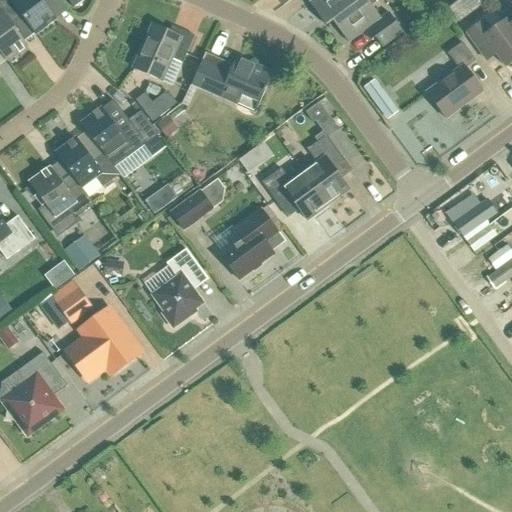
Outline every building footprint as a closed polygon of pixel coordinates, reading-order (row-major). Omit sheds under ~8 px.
[(27,49),(15,33),(13,30),(24,21),(10,2),(8,0),(1,0),(0,1),(0,52),(8,63),(27,49)] [(13,0),(10,2),(24,21),(35,37),(55,23),(39,2),(41,0),(13,0)] [(81,0),(66,0),(73,9),(83,2),(81,0)] [(333,23),(358,3),(355,0),(316,0),(310,4),(327,28),(333,23)] [(366,0),(362,0),(358,3),(333,23),(350,46),(366,34),(373,43),(376,41),(383,50),(404,34),(390,15),(382,21),(366,0)] [(456,26),(468,19),(460,8),(449,15),(456,26)] [(484,21),(467,34),(483,56),(488,63),(497,56),(506,68),(507,67),(508,68),(510,69),(511,69),(511,31),(509,27),(506,22),(492,32),(484,21)] [(182,66),(194,38),(182,33),(179,39),(152,27),(133,70),(161,83),(171,61),(182,66)] [(426,93),(446,120),(483,93),(466,69),(476,62),(462,44),(448,54),(459,69),(426,93)] [(238,59),(231,74),(204,61),(193,85),(237,106),(241,98),(259,106),(274,75),(238,59)] [(383,92),(374,81),(363,89),(372,100),(383,92)] [(144,92),(135,100),(153,122),(178,103),(167,90),(152,102),(144,92)] [(328,139),(339,131),(319,104),(305,114),(313,125),(316,123),(323,133),(314,140),(317,144),(326,136),(328,139)] [(392,105),(381,113),(387,121),(398,113),(392,105)] [(103,110),(102,108),(81,123),(88,132),(103,153),(108,159),(108,158),(121,149),(129,159),(147,146),(158,138),(140,113),(129,121),(130,123),(118,131),(103,110)] [(168,119),(158,126),(166,138),(177,131),(168,119)] [(349,191),(333,170),(345,161),(328,139),(326,136),(317,144),(307,151),(317,164),(304,173),(328,206),(349,191)] [(121,175),(108,158),(108,159),(103,153),(92,161),(75,139),(55,154),(76,182),(81,189),(82,188),(94,179),(102,189),(121,175)] [(94,205),(82,188),(81,189),(76,182),(65,190),(49,168),(30,182),(56,218),(69,209),(76,219),(94,205)] [(328,206),(304,173),(291,183),(281,170),(262,184),(280,209),(291,200),(307,222),(328,206)] [(169,203),(159,190),(143,202),(153,215),(156,213),(166,205),(169,203)] [(184,233),(214,210),(200,191),(170,213),(184,233)] [(453,225),(464,239),(498,215),(487,200),(479,205),(453,225)] [(263,213),(261,211),(234,230),(241,240),(222,254),(220,256),(239,281),(274,256),(271,252),(284,242),(278,234),(284,230),(269,209),(263,213)] [(0,251),(7,261),(35,240),(18,217),(5,226),(0,219),(0,251)] [(474,253),(496,236),(488,226),(466,243),(474,253)] [(72,254),(83,268),(96,258),(85,244),(72,254)] [(484,275),(511,255),(511,252),(506,244),(477,265),(484,275)] [(203,304),(194,291),(208,280),(186,250),(167,264),(177,278),(152,296),(164,314),(162,315),(173,330),(196,313),(195,311),(203,304)] [(110,257),(99,264),(102,269),(107,275),(118,267),(110,257)] [(494,289),(511,276),(511,259),(486,279),(494,289)] [(63,265),(44,280),(54,293),(73,278),(63,265)] [(57,307),(70,323),(71,324),(91,309),(90,307),(78,291),(72,283),(52,298),(59,306),(57,307)] [(508,309),(511,305),(511,291),(501,299),(508,309)] [(112,375),(140,354),(109,311),(80,332),(86,339),(67,353),(88,381),(107,367),(112,375)] [(19,343),(7,327),(0,332),(0,338),(8,350),(19,343)] [(25,384),(1,401),(8,410),(6,420),(16,422),(25,433),(31,434),(63,411),(53,397),(47,389),(61,378),(43,354),(17,373),(25,384)]
